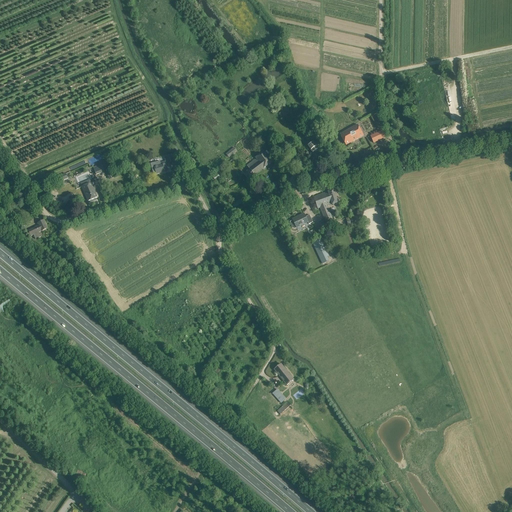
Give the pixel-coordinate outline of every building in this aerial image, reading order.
[(453,125),(442,78),(401,87),(411,133),(453,125)] [(364,136),(358,125),(340,135),(346,145),(364,136)] [(383,131),(370,136),(373,143),(386,137),(383,131)] [(318,148),(317,148),(318,147),(318,146),(318,145),(315,141),(308,146),(311,150),(313,152),(317,149),(318,148)] [(225,153),(228,157),(236,152),(234,148),(225,153)] [(261,163),(268,158),(264,151),(255,158),(256,159),(247,166),(250,169),(260,162),(261,163)] [(272,162),(269,158),(268,158),(261,163),(260,162),(250,169),(254,175),(272,162)] [(94,169),(97,175),(105,171),(104,170),(105,170),(106,170),(107,169),(110,168),(108,165),(107,166),(107,164),(108,164),(107,160),(104,162),(101,163),(101,164),(102,165),(94,169)] [(160,161),(151,164),(152,169),(153,170),(153,172),(154,174),(156,173),(161,172),(162,173),(168,171),(167,166),(166,163),(161,164),(160,163),(160,161)] [(249,180),(254,175),(250,169),(244,174),(249,180)] [(65,180),(58,183),(61,188),(67,185),(65,180)] [(87,185),(82,187),(86,196),(88,201),(97,197),(94,189),(97,187),(96,184),(95,182),(91,183),(87,185)] [(334,190),(314,197),(318,208),(321,207),(325,218),(324,218),(325,221),(332,219),(327,205),(331,203),(332,205),(339,203),(334,190)] [(290,222),(293,228),(294,228),(308,222),(309,224),(313,222),(309,215),(305,217),(304,214),(299,216),(300,217),(289,222),(290,222)] [(346,219),(349,227),(364,222),(362,214),(346,219)] [(42,231),(43,231),(48,229),(44,220),(38,223),(40,226),(28,231),(31,237),(34,235),(36,240),(41,237),(39,232),(42,231)] [(321,238),(312,242),(321,261),(320,261),(321,264),(322,264),(327,262),(329,261),(328,257),(329,256),(328,254),(327,252),(321,238)] [(294,380),(284,368),(281,364),(274,369),(287,385),(294,380)] [(277,389),(272,394),(281,403),(286,399),(277,389)] [(288,401),(278,411),(281,415),(291,405),(288,401)]
